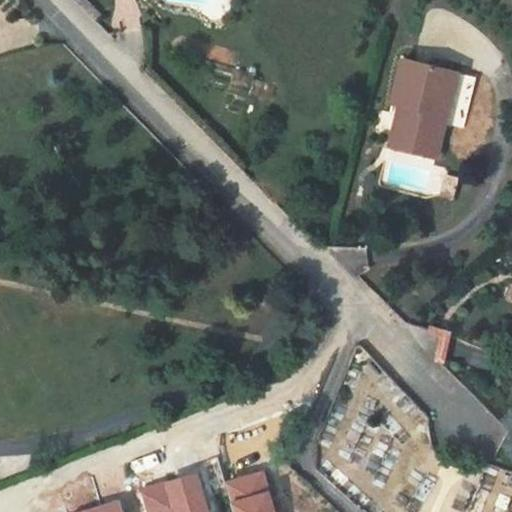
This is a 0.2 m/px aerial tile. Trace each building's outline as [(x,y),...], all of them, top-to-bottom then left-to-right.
[(433,75),(384,64),(377,62),(364,117),(374,120),(366,151),(412,162),(433,75)] [(445,120),(459,121),(461,101),(447,100),(445,120)] [(511,173),(511,140),(508,139),(498,168),(511,173)] [(418,199),(431,203),(437,182),(423,178),(418,199)] [(511,222),(491,272),(511,280),(511,222)] [(502,297),(484,289),(479,302),(497,309),(502,297)] [(430,327),(427,360),(442,361),(445,329),(430,327)]
